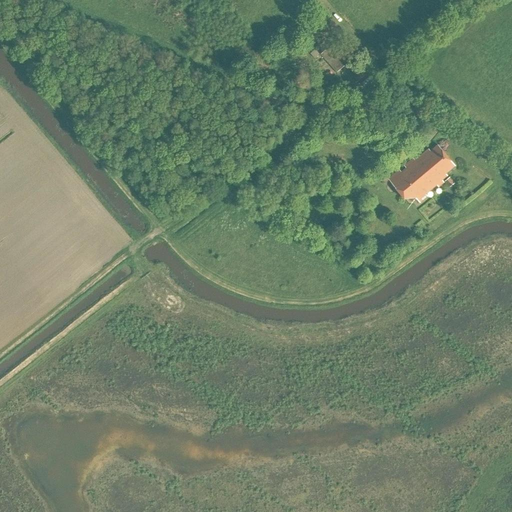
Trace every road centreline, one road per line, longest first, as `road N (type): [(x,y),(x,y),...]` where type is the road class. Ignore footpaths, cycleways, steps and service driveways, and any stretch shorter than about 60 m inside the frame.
road 1 (unclassified): [(511,173),(429,120),(267,102),(32,0)]
road 2 (track): [(0,356),(267,157),(303,112)]
